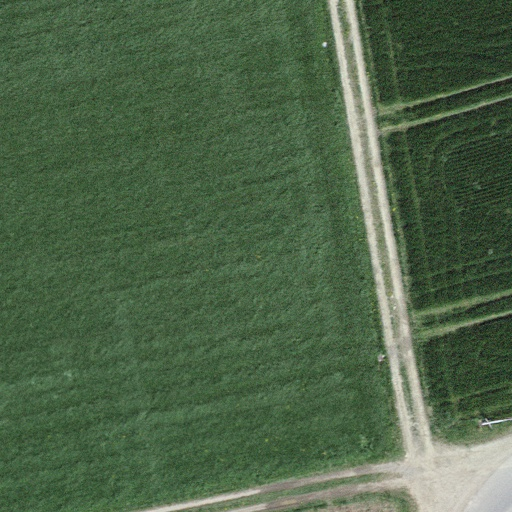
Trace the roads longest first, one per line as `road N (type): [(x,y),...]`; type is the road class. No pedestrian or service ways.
road 1 (track): [(351,0),(434,477)]
road 2 (track): [(511,458),(257,511)]
